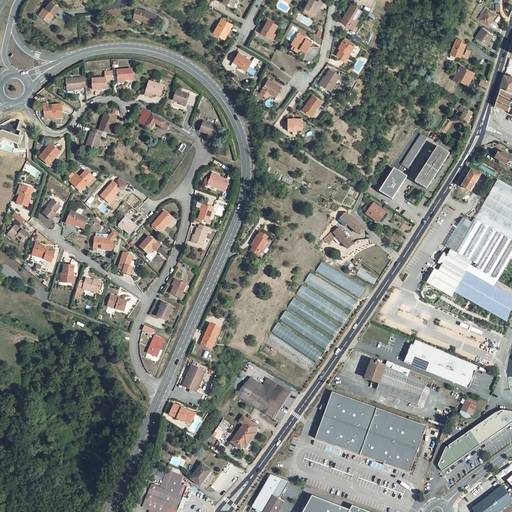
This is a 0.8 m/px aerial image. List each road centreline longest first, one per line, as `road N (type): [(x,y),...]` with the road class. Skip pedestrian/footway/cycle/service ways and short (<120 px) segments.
road 1 (tertiary): [(64,61),(113,47),(162,52),(214,86),(244,137),(241,210),(160,392)]
road 2 (primary): [(399,259),(225,511)]
road 3 (unknown): [(344,340),(492,401)]
road 4 (primary): [(479,125),(399,259)]
road 5 (residential): [(149,303),(33,223)]
road 6 (residential): [(133,104),(97,101),(56,133),(33,121),(20,98)]
road 7 (tertiary): [(160,392),(109,511)]
road 8 (residential): [(149,303),(181,241),(189,184)]
road 9 (unknown): [(492,401),(448,446),(435,502)]
